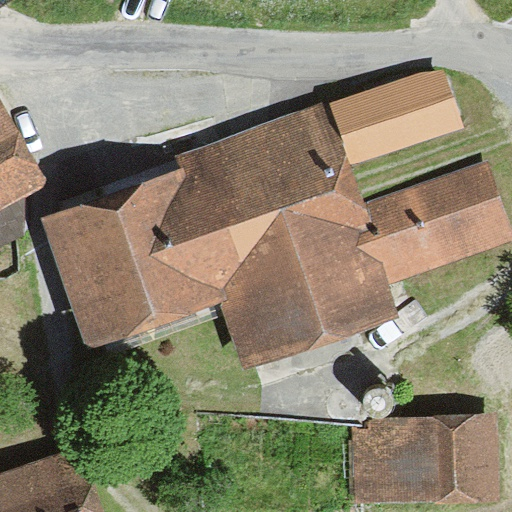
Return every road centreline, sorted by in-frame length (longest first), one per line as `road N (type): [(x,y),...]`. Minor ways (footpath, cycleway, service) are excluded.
road 1 (unclassified): [(511,60),(462,52),(0,47)]
road 2 (track): [(147,511),(111,481),(71,408),(49,253),(61,51)]
